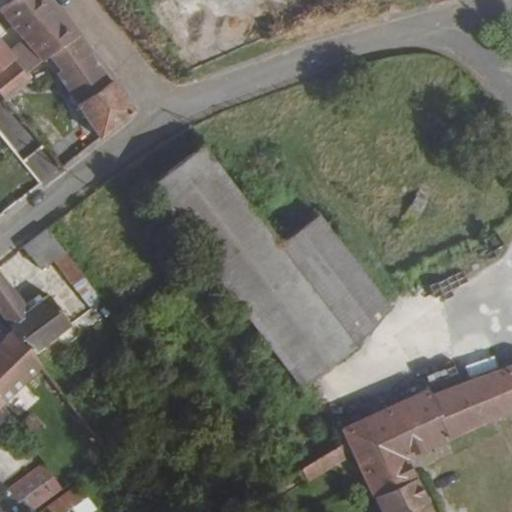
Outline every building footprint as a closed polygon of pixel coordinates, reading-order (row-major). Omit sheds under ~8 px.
[(52,0),(13,0),(2,10),(30,43),(12,58),(23,72),(48,52),(78,28),(63,11),(52,0)] [(255,0),(243,0),(160,32),(177,79),(272,44),(255,0)] [(78,28),(48,52),(60,67),(56,71),(99,135),(133,108),(91,50),(94,47),(79,29),(78,28)] [(0,66),(12,58),(0,42),(0,66)] [(0,90),(5,96),(28,78),(23,72),(12,58),(0,66),(0,90)] [(299,393),(353,351),(352,351),(276,250),(200,148),(145,190),(299,393)] [(385,313),(316,220),(276,250),(352,351),(385,313)] [(81,272),(46,226),(21,244),(39,265),(51,256),(71,281),(81,272)] [(0,311),(11,326),(32,352),(70,321),(47,291),(26,307),(0,273),(0,311)] [(500,287),(443,300),(454,350),(511,337),(500,287)] [(98,307),(104,303),(100,296),(94,300),(98,307)] [(44,367),(32,352),(11,326),(0,336),(0,400),(35,367),(39,371),(44,367)] [(347,439),(351,448),(363,473),(404,454),(404,456),(511,405),(511,364),(430,394),(427,389),(343,428),(347,439)] [(351,448),(347,439),(301,468),(308,479),(344,457),(342,454),(351,448)] [(24,511),(62,485),(43,461),(0,491),(0,511),(24,511)]
